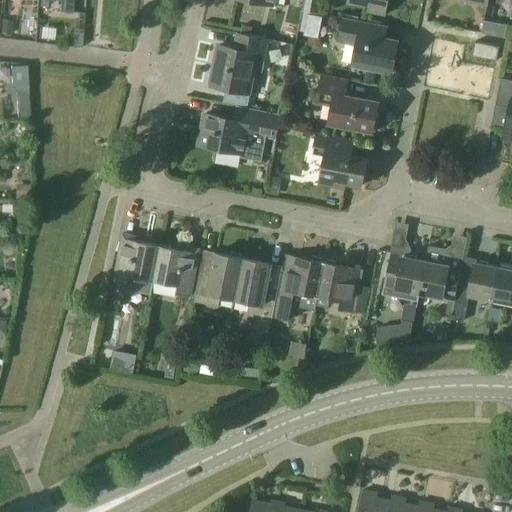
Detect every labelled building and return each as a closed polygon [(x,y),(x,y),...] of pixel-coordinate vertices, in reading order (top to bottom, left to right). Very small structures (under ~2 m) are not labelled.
[(59,12),(72,13),(73,0),(37,0),(38,0),(60,2),(59,12)] [(368,13),(387,16),(389,0),(349,0),(349,2),(370,6),(368,13)] [(353,66),(393,74),(399,43),(367,36),(370,25),(345,19),(339,44),(357,48),(353,66)] [(504,38),(507,25),(492,22),(490,35),(504,38)] [(211,88),(247,95),(252,70),(262,72),(269,40),(238,34),(235,51),(219,47),(211,88)] [(496,62),(497,62),(500,48),(475,43),(472,57),(496,62)] [(13,66),(12,66),(12,83),(28,83),(28,66),(13,66)] [(330,126),(373,134),(379,104),(345,97),(348,82),(323,76),(318,104),(334,108),(330,126)] [(511,81),(501,79),(495,107),(507,109),(501,140),(511,142),(511,81)] [(28,101),(18,101),(18,118),(28,118),(28,101)] [(205,116),(199,146),(242,155),(241,160),(262,164),(263,157),(266,157),(269,145),(266,144),(267,138),(275,140),(280,118),(237,109),(235,122),(205,116)] [(320,184),(344,189),(345,185),(361,188),(367,160),(347,157),(350,143),(317,136),(313,156),(325,158),(320,184)] [(154,282),(161,246),(137,241),(138,237),(124,234),(114,282),(126,285),(125,289),(152,294),(154,282)] [(176,295),(189,298),(199,249),(186,246),(185,251),(161,246),(154,282),(177,287),(176,295)] [(385,287),(420,294),(426,262),(411,259),(413,251),(393,247),(385,287)] [(420,294),(455,301),(461,272),(463,262),(451,259),(452,256),(444,254),(445,250),(429,247),(426,262),(420,294)] [(221,297),(236,301),(244,259),(216,253),(213,272),(200,270),(194,302),(219,307),(221,297)] [(273,318),(289,321),(292,306),(315,311),(325,263),(301,258),(298,273),(282,270),(281,277),(273,318)] [(273,318),(281,277),(269,275),(271,264),(244,259),(236,301),(250,303),(248,313),(273,318)] [(325,263),(315,311),(316,306),(329,308),(330,301),(340,303),(338,311),(354,314),(363,270),(325,263)] [(473,275),(461,272),(455,301),(468,304),(469,296),(492,300),(498,269),(475,264),(473,275)] [(501,269),(498,269),(492,300),(511,304),(511,267),(501,265),(501,269)] [(410,342),(413,327),(402,325),(379,328),(377,339),(378,346),(410,342)] [(124,332),(120,355),(138,358),(142,336),(124,332)] [(388,511),(391,501),(376,498),(377,493),(363,491),(358,511),(388,511)] [(418,511),(420,506),(405,503),(406,499),(391,496),(391,501),(388,511),(418,511)] [(277,511),(278,506),(253,501),(250,511),(277,511)] [(447,511),(433,509),(434,504),(421,502),(420,506),(418,511),(447,511)]
